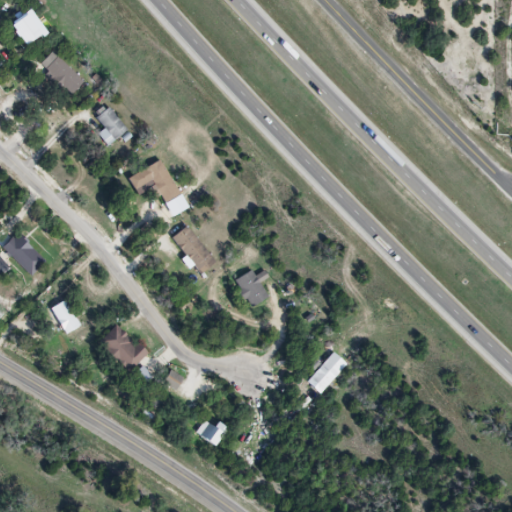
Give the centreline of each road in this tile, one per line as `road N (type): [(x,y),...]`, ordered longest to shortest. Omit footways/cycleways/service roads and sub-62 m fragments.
road 1 (motorway): [(165,0),(511,371)]
road 2 (motorway): [(511,280),(243,0)]
road 3 (residential): [(0,153),(96,246),(177,352),(249,375)]
road 4 (tertiary): [(0,361),(232,511)]
road 5 (tertiary): [(511,191),(327,0)]
